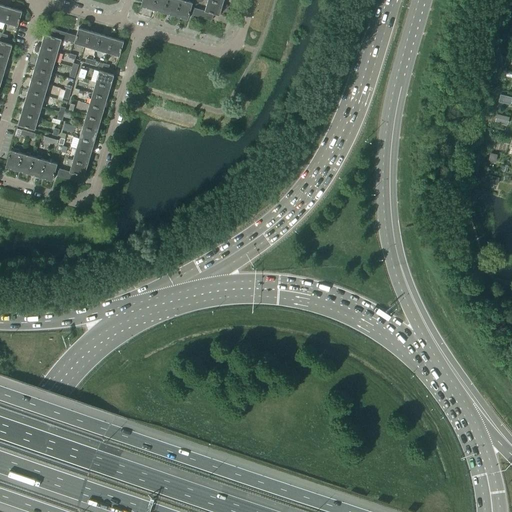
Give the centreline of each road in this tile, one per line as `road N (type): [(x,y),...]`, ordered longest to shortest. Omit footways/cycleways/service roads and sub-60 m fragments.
road 1 (primary): [(393,0),(365,94),(321,184),(260,244),(170,297)]
road 2 (motorway): [(350,511),(0,393)]
road 3 (residential): [(142,30),(91,198),(76,201),(0,179)]
road 4 (motorway): [(254,511),(0,424)]
road 5 (primary): [(417,346),(366,315),(289,291),(170,297)]
road 6 (primary): [(387,246),(383,148),(418,0)]
road 7 (primary): [(122,315),(35,417),(9,511)]
road 8 (motorway): [(511,441),(433,332),(387,246)]
road 9 (motorway): [(0,461),(146,511)]
road 10 (residential): [(251,0),(239,40),(226,51),(142,30)]
road 11 (residential): [(0,133),(40,1)]
road 12 (motorway): [(122,315),(0,323)]
